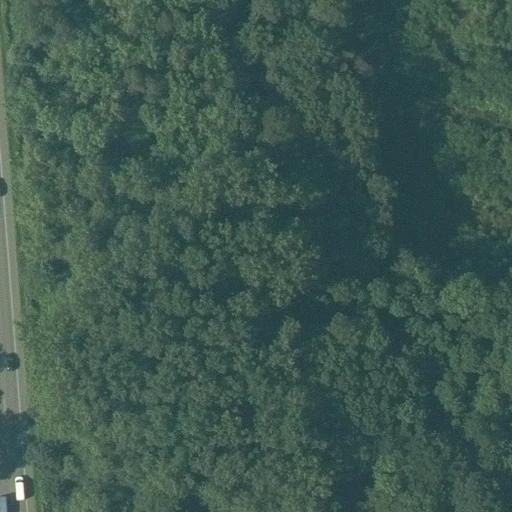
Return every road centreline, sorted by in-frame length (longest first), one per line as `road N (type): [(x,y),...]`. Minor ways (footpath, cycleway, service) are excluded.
road 1 (track): [(358,511),(245,0)]
road 2 (primary): [(0,326),(15,511)]
